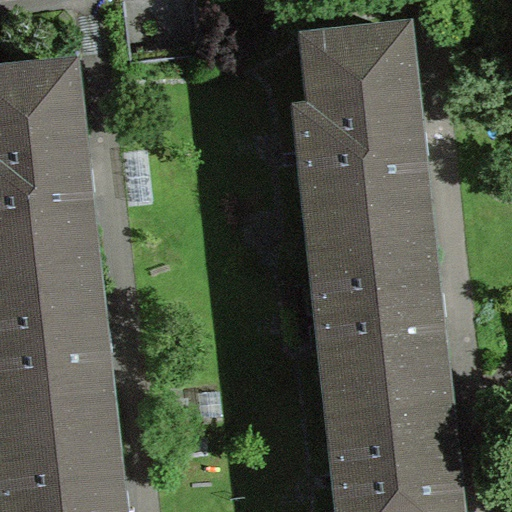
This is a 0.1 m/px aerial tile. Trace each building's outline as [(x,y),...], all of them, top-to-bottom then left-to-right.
[(302,204),(318,202),(322,242),(423,231),(416,166),(420,165),(418,148),(416,134),(413,135),(403,40),(349,46),(351,62),(302,66),(308,120),(293,122),(302,204)] [(0,276),(90,267),(83,202),(86,202),(84,184),(82,171),(79,171),(69,76),(15,82),(16,97),(0,99),(0,276)] [(335,363),(340,403),(441,392),(434,327),(437,326),(435,309),(434,295),(430,296),(423,231),(322,242),(326,281),(310,283),(320,365),(335,363)] [(0,399),(2,400),(6,439),(107,428),(100,363),(103,363),(101,346),(100,332),(97,332),(90,267),(0,276),(0,399)] [(448,457),(441,392),(340,403),(344,442),(328,444),(335,511),(454,511),(451,488),(455,487),(453,471),(451,456),(448,457)] [(114,493),(107,428),(6,439),(10,479),(0,479),(0,511),(119,511),(119,505),(117,493),(114,493)]
